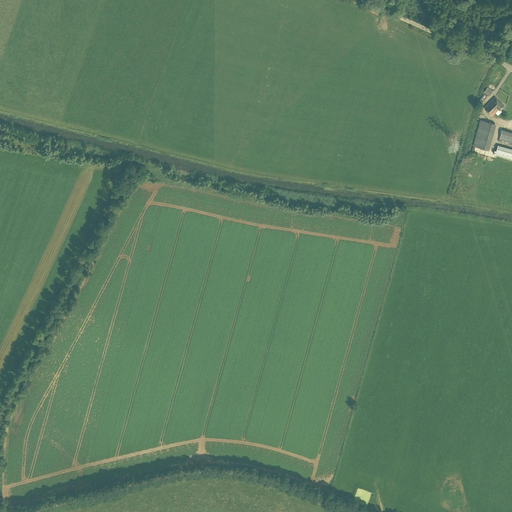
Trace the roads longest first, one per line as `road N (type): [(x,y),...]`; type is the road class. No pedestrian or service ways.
road 1 (unclassified): [(352,511),(273,483),(210,472),(45,511)]
road 2 (unclassified): [(511,70),(350,0)]
